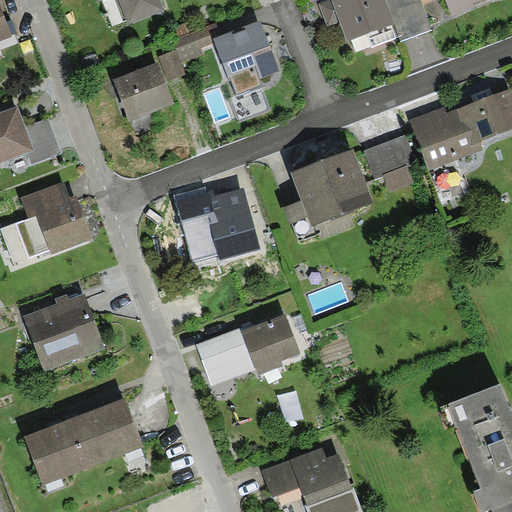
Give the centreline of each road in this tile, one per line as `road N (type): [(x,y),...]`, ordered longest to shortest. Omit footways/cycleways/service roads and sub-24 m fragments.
road 1 (residential): [(511,51),(108,202)]
road 2 (residential): [(233,511),(108,202)]
road 3 (residential): [(108,202),(32,0)]
